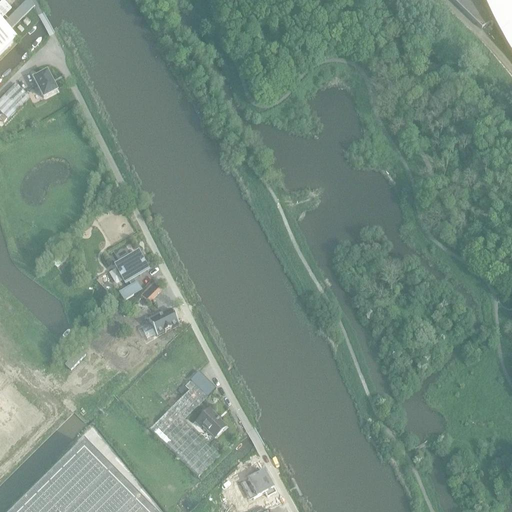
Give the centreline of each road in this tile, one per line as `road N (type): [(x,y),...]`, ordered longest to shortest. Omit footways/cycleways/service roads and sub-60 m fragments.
road 1 (unclassified): [(293,511),(56,49)]
road 2 (unknown): [(275,0),(363,26),(414,84),(459,111),(511,160)]
